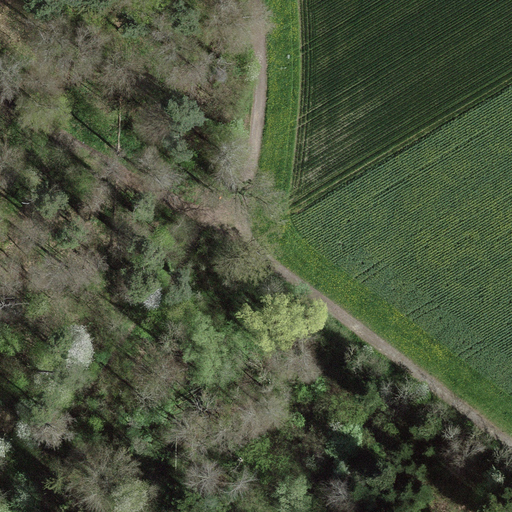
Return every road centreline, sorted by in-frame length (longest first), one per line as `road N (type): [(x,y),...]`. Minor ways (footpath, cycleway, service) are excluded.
road 1 (track): [(0,95),(229,210),(263,128),(258,0)]
road 2 (track): [(511,453),(229,210)]
